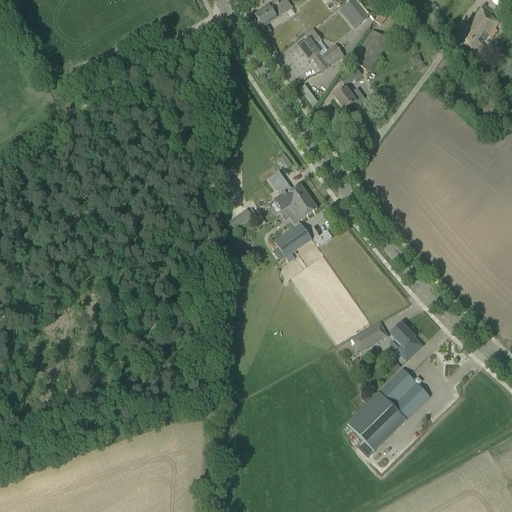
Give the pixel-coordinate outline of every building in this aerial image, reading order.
[(279,0),(255,17),(263,29),(292,9),(285,0),(279,0)] [(347,5),(345,7),(359,25),(367,19),(366,18),(369,15),(356,0),(349,0),(346,3),(347,5)] [(494,29),(498,24),(493,20),(481,10),(455,41),(468,51),(476,58),(484,48),(480,45),(488,36),(491,39),(497,32),(494,29)] [(321,43),(313,31),(305,37),(309,42),(299,50),(308,63),(311,60),(322,75),(344,59),(335,47),(321,57),(314,48),(321,43)] [(352,62),(368,73),(389,43),(373,32),(352,62)] [(340,82),(345,88),(361,77),(356,69),(340,82)] [(481,71),(479,74),(485,79),(488,75),(489,74),(483,69),(481,71)] [(299,91),(313,111),(317,105),(305,87),(299,91)] [(346,90),(334,99),(344,113),(350,108),(359,120),(372,111),(357,91),(351,96),(346,90)] [(276,191),(286,184),(280,175),(270,182),(276,191)] [(288,191),(274,202),(282,213),(286,210),(286,211),(287,211),(293,206),(292,205),(306,195),(300,187),(293,192),(290,194),(289,192),(288,191)] [(287,211),(288,213),(291,218),(293,216),(298,224),(317,211),(317,210),(309,199),(306,195),(292,205),(293,206),(287,211)] [(248,211),(230,224),(235,231),(253,219),(248,211)] [(300,225),(274,243),(285,260),(311,241),(300,225)] [(320,248),(334,239),(328,231),(315,240),(320,248)] [(387,338),(380,326),(353,342),(360,354),(387,338)] [(415,340),(401,326),(391,336),(395,340),(390,346),(407,362),(421,348),(414,340),(415,340)] [(394,363),(390,368),(395,373),(400,368),(394,363)] [(378,395),(392,409),(416,385),(402,371),(378,395)] [(392,409),(405,423),(429,399),(416,385),(392,409)] [(392,409),(378,395),(347,426),(374,454),(405,423),(392,409)]
